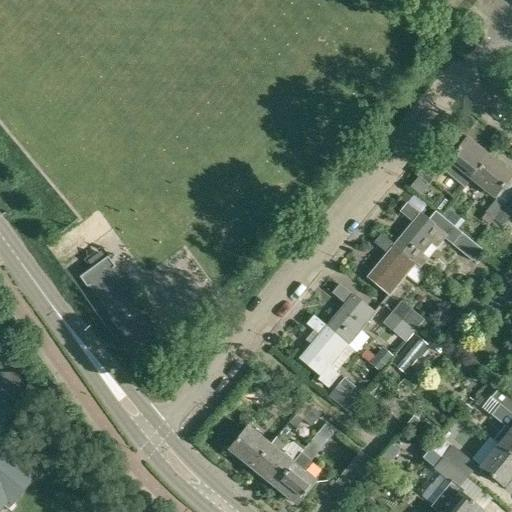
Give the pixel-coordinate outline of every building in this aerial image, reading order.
[(443,0),(434,0),(431,5),(449,20),(457,11),(443,0)] [(448,163),(449,163),(443,170),(465,188),(470,181),(489,158),(466,140),(448,163)] [(416,175),(418,176),(410,186),(421,194),(429,185),(446,164),(434,154),(416,175)] [(489,158),(470,181),(493,199),(511,177),(489,158)] [(497,198),(485,212),(481,218),(489,225),(505,205),(497,198)] [(422,199),(415,207),(430,219),(437,212),(422,199)] [(505,205),(489,225),(496,230),(501,224),(502,226),(511,213),(511,202),(508,207),(505,205)] [(412,226),(394,248),(415,267),(415,266),(419,270),(446,237),(420,216),(420,217),(406,206),(399,215),(412,226)] [(446,220),(457,229),(463,221),(452,213),(446,220)] [(474,259),(482,249),(463,233),(455,243),(474,259)] [(374,245),(387,256),(367,280),(389,298),(415,267),(394,248),(381,237),(374,245)] [(142,366),(170,346),(107,259),(79,280),(142,366)] [(345,307),(327,329),(327,330),(343,343),(343,344),(348,348),(374,315),(353,298),(352,298),(339,288),(332,296),(345,307)] [(402,301),(391,314),(414,333),(425,319),(402,301)] [(414,333),(391,314),(383,323),(406,342),(414,333)] [(307,327),(319,338),(300,362),(322,380),(330,370),(325,366),(343,344),(343,343),(327,330),(327,329),(314,319),(307,327)] [(405,373),(430,345),(415,332),(391,360),(405,373)] [(374,357),(368,364),(378,373),(384,366),(374,357)] [(262,381),(257,376),(247,388),(253,392),(262,381)] [(276,398),(286,385),(279,379),(268,392),(276,398)] [(355,400),(340,387),(332,397),(346,410),(355,400)] [(511,430),(498,448),(511,458),(511,397),(499,387),(489,399),(498,406),(492,414),(511,430)] [(306,401),(296,414),(289,423),(296,428),(302,420),(311,426),(321,413),(306,401)] [(418,421),(413,417),(406,424),(412,429),(418,421)] [(323,441),(334,428),(326,422),(316,435),(323,441)] [(229,452),(251,471),(277,440),(275,438),(268,447),(247,430),(229,452)] [(277,440),(251,471),(274,489),(303,453),(301,452),(290,466),(278,455),(285,447),(277,440)] [(435,452),(433,453),(466,480),(477,465),(452,445),(448,449),(443,445),(437,453),(435,452)] [(6,448),(0,455),(0,511),(4,506),(6,508),(9,510),(38,475),(29,467),(18,458),(6,448)] [(511,475),(511,458),(498,448),(480,470),(502,488),(511,475)] [(360,450),(344,471),(328,491),(338,499),(371,459),(360,450)] [(303,453),(274,489),(296,507),(314,485),(300,473),(312,461),(303,453)] [(377,461),(385,468),(392,459),(384,453),(377,461)] [(433,453),(427,461),(434,467),(433,469),(450,482),(442,492),(431,483),(419,497),(435,511),(434,511),(480,511),(459,495),(463,490),(460,487),(466,480),(433,453)] [(109,511),(97,502),(88,511),(109,511)]
